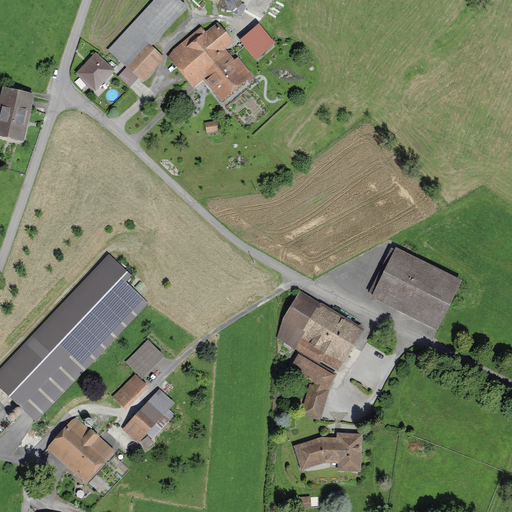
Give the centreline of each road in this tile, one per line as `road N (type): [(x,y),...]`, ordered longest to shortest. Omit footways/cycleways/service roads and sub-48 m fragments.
road 1 (unclassified): [(67,79),(229,232),(290,274),(511,380)]
road 2 (unclassified): [(67,79),(0,271)]
road 3 (unknown): [(115,125),(163,49),(195,22)]
